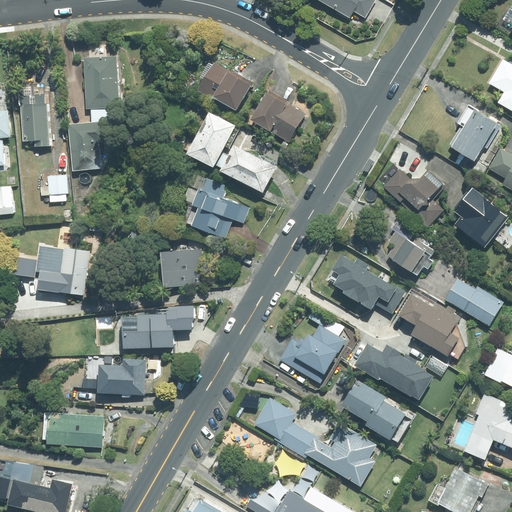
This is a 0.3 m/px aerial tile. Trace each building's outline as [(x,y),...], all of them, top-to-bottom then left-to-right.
[(317,0),(351,19),(355,12),(367,19),(377,0),(317,0)] [(118,56),(86,57),(88,109),(121,107),(118,56)] [(511,110),(511,64),(506,60),(492,84),(507,93),(501,104),(511,110)] [(235,72),(217,61),(215,65),(211,62),(203,76),(207,79),(201,89),(239,112),(256,82),(236,70),(235,72)] [(254,119),(291,142),(308,113),(289,102),(290,101),(271,89),(254,119)] [(51,145),(48,103),(22,105),(25,141),(36,140),(36,146),(51,145)] [(479,161),(501,124),(477,109),(470,106),(460,123),(466,128),(455,147),(479,161)] [(0,109),(0,165),(8,164),(5,137),(14,136),(12,109),(0,109)] [(218,166),(239,125),(214,112),(192,153),(218,166)] [(71,124),(76,171),(104,168),(101,142),(109,141),(107,120),(71,124)] [(280,165),(238,144),(225,170),(267,191),(280,165)] [(511,153),(501,148),(489,168),(507,178),(503,184),(511,189),(511,153)] [(412,178),(402,168),(385,186),(429,227),(445,209),(435,199),(448,185),(431,170),(424,177),(412,178)] [(70,192),(69,174),(50,176),(51,194),(70,192)] [(201,208),(194,225),(222,236),(229,217),(239,221),(245,205),(226,198),(231,187),(210,179),(205,191),(202,189),(195,205),(201,208)] [(0,214),(17,213),(14,186),(0,187),(0,199),(0,202),(0,214)] [(488,248),(511,217),(489,198),(476,187),(457,211),(464,216),(457,224),(488,248)] [(389,256),(419,275),(435,250),(426,244),(427,242),(420,236),(416,243),(412,240),(418,229),(400,217),(392,230),(396,232),(389,242),(396,247),(389,256)] [(146,233),(134,231),(133,239),(145,241),(146,233)] [(85,294),(92,250),(68,246),(64,274),(55,272),(53,288),(62,289),(62,290),(85,294)] [(206,284),(204,249),(165,252),(167,287),(206,284)] [(399,289),(343,257),(334,272),(340,276),(333,287),(374,311),(381,299),(391,305),(399,289)] [(448,300),(492,326),(504,306),(478,291),(479,290),(460,279),(448,300)] [(455,346),(470,321),(447,308),(439,322),(422,313),(412,329),(429,339),(429,338),(441,344),(442,342),(446,344),(448,342),(455,346)] [(177,313),(142,313),(143,330),(128,330),(128,348),(178,346),(177,313)] [(345,327),(331,319),(326,327),(322,324),(315,335),(312,333),(308,340),(303,337),(300,342),(294,338),(282,359),(322,383),(348,340),(340,336),(345,327)] [(511,352),(499,377),(511,383),(511,352)] [(426,363),(418,355),(410,365),(413,368),(405,377),(426,395),(434,386),(432,384),(435,381),(433,378),(440,369),(429,359),(426,363)] [(147,395),(149,359),(127,358),(127,365),(103,364),(101,393),(147,395)] [(373,421),(371,424),(396,440),(412,413),(390,400),(391,397),(362,379),(346,406),(373,421)] [(481,414),(467,450),(489,460),(497,439),(511,445),(511,407),(508,406),(510,403),(486,393),(478,413),(481,414)] [(380,444),(342,421),(332,437),(338,441),(334,447),(320,439),(321,437),(294,421),(299,412),(273,397),(257,423),(278,436),(277,438),(308,457),(310,453),(364,485),(379,460),(373,456),(380,444)] [(107,415),(53,411),(51,442),(104,447),(107,415)] [(54,487),(32,482),(36,466),(17,463),(13,480),(17,481),(11,505),(39,511),(68,511),(76,485),(56,480),(54,487)] [(458,467),(440,502),(459,511),(476,511),(485,496),(486,497),(492,484),(458,467)] [(307,498),(291,489),(283,504),(282,504),(277,511),(274,511),(252,499),(248,505),(259,511),(328,511),(307,499),(307,498)] [(217,511),(200,502),(194,511),(217,511)]
